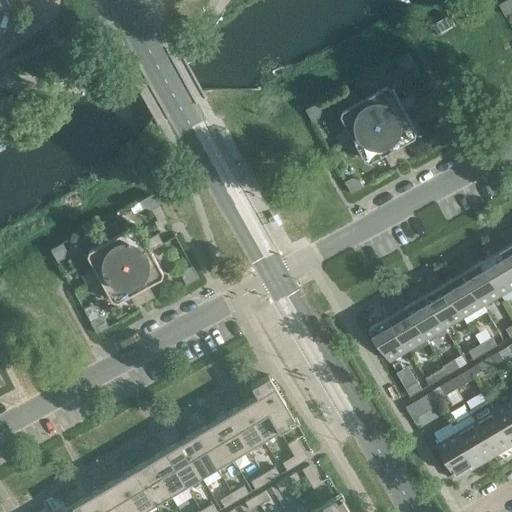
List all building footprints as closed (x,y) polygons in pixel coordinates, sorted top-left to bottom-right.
[(511,0),(505,0),(499,4),(506,16),(511,11),(511,0)] [(414,65),(408,54),(396,60),(400,67),(407,69),(414,65)] [(388,85),(366,98),(380,123),(406,109),(406,110),(418,103),(418,102),(414,104),(409,95),(401,100),(393,87),(388,85)] [(380,123),(366,98),(343,110),(342,115),(349,128),(340,133),(345,142),(341,144),(342,145),(354,138),(380,123)] [(322,110),(318,103),(306,109),(313,121),(319,117),(322,110)] [(418,132),(406,110),(406,109),(380,123),(401,162),(401,161),(399,158),(408,153),(403,144),(416,137),(418,132)] [(401,162),(380,123),(354,138),(366,160),(372,161),(385,154),(390,163),(398,158),(400,162),(401,162)] [(454,138),(447,126),(440,129),(438,137),(442,144),(454,138)] [(232,158),(240,154),(225,127),(217,132),(232,158)] [(352,178),(345,181),(352,193),(364,187),(360,180),(352,178)] [(158,206),(152,194),(140,200),(144,207),(151,209),(158,206)] [(273,229),(282,224),(276,213),(267,217),(273,229)] [(132,226),(109,238),(123,264),(149,250),(150,250),(162,243),(161,242),(158,244),(153,236),(144,240),(137,227),(132,226)] [(123,264),(109,238),(87,250),(85,255),(93,269),(84,273),(88,282),(85,284),(86,285),(98,278),(123,264)] [(511,242),(500,250),(511,269),(511,242)] [(66,250),(62,243),(50,249),(56,261),(63,257),(66,250)] [(161,272),(150,250),(149,250),(123,264),(144,302),(145,301),(143,298),(151,293),(147,284),(160,277),(161,272)] [(511,283),(511,269),(500,250),(482,261),(500,291),(511,283)] [(500,291),(482,261),(463,272),(481,302),(482,302),(500,291)] [(144,302),(123,264),(98,278),(110,300),(115,302),(128,294),(133,303),(142,299),(144,302)] [(198,278),(191,266),(184,270),(182,277),(186,284),(198,278)] [(481,302),(463,272),(445,283),(463,313),(462,313),(467,322),(487,310),(482,302),(481,302)] [(463,313),(445,283),(426,294),(444,324),(462,313),(463,313)] [(444,324),(426,294),(407,305),(425,335),(429,343),(449,331),(444,324)] [(425,335),(407,305),(389,316),(407,346),(425,335)] [(407,346),(389,316),(370,327),(389,361),(391,360),(389,357),(407,346)] [(97,318),(89,321),(96,333),(108,327),(104,320),(97,318)] [(492,336),(480,343),(485,352),(497,345),(492,336)] [(485,352),(480,343),(469,350),(474,359),(485,352)] [(504,360),(499,351),(489,357),(494,366),(504,360)] [(494,366),(489,357),(479,363),(484,372),(494,366)] [(455,358),(443,365),(448,374),(460,367),(455,358)] [(448,374),(443,365),(432,372),(437,381),(448,374)] [(467,382),(461,373),(451,379),(457,388),(467,382)] [(268,375),(265,376),(250,385),(256,395),(257,394),(278,430),(289,424),(287,420),(293,417),(268,375)] [(457,388),(451,379),(442,385),(447,394),(457,388)] [(417,381),(406,388),(411,396),(423,389),(417,381)] [(257,394),(256,395),(241,403),(263,440),(278,430),(257,394)] [(429,404),(424,395),(414,401),(419,410),(429,404)] [(511,399),(495,410),(511,438),(511,399)] [(263,440),(241,403),(226,413),(247,449),(263,440)] [(327,422),(333,419),(323,403),(317,407),(327,422)] [(511,438),(495,410),(476,421),(494,451),(511,442),(511,438)] [(247,449),(226,413),(210,422),(232,458),(247,449)] [(458,432),(477,464),(478,463),(494,451),(476,421),(472,414),(454,425),(458,432)] [(232,458),(210,422),(195,431),(216,467),(232,458)] [(216,467),(195,431),(179,440),(201,476),(216,467)] [(476,464),(477,464),(458,432),(440,442),(437,438),(436,439),(456,473),(476,464)] [(286,444),(290,450),(298,445),(294,439),(286,444)] [(201,476),(179,440),(164,449),(185,486),(201,476)] [(302,452),(298,445),(290,450),(293,455),(294,456),(302,452)] [(185,486),(164,449),(148,458),(170,495),(185,486)] [(306,458),(302,452),(294,456),(298,463),(306,458)] [(298,463),(294,456),(293,455),(281,462),(286,470),(298,463)] [(170,495),(148,458),(133,468),(154,504),(170,495)] [(312,470),(309,463),(301,468),(305,475),(312,470)] [(274,466),(262,473),(267,481),(279,474),(274,466)] [(140,511),(154,504),(133,468),(117,477),(138,511),(140,511)] [(316,476),(312,470),(305,475),(308,481),(316,476)] [(300,479),(295,472),(285,477),(290,485),(300,479)] [(267,481),(262,473),(250,480),(255,488),(267,481)] [(320,483),(316,476),(308,481),(312,488),(320,483)] [(138,511),(117,477),(102,486),(117,511),(138,511)] [(290,485),(285,477),(275,483),(280,491),(290,485)] [(243,485),(231,492),(236,500),(248,493),(243,485)] [(117,511),(102,486),(86,495),(96,511),(117,511)] [(269,498),(264,490),(254,496),(259,504),(269,498)] [(236,500),(231,492),(219,499),(224,507),(236,500)] [(96,511),(86,495),(71,504),(75,511),(96,511)] [(259,504),(254,496),(244,502),(249,509),(259,504)] [(333,498),(322,504),(326,511),(349,511),(341,498),(335,501),(333,498)]
